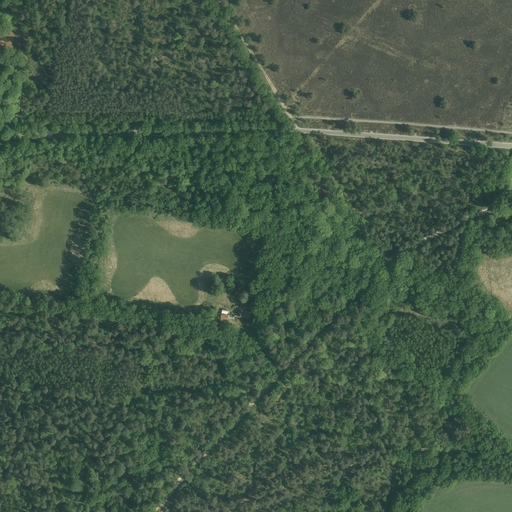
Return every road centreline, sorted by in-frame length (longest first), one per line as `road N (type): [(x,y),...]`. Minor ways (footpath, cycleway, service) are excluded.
road 1 (tertiary): [(511,146),(297,130),(0,136)]
road 2 (track): [(154,511),(353,294)]
road 3 (track): [(208,511),(398,448)]
road 4 (track): [(359,288),(435,235),(511,208)]
road 5 (track): [(398,448),(353,294)]
road 6 (track): [(216,0),(297,130)]
